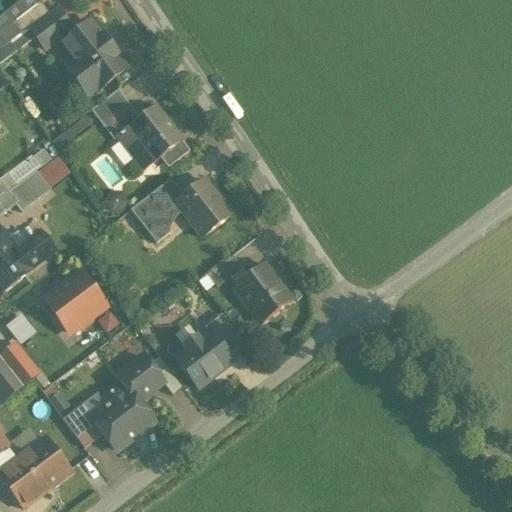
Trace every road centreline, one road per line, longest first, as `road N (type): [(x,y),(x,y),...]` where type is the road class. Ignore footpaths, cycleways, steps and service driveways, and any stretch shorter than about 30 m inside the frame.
road 1 (residential): [(358,314),(145,0)]
road 2 (residential): [(100,511),(358,314)]
road 3 (residential): [(511,471),(358,314)]
road 4 (residential): [(358,314),(511,200)]
